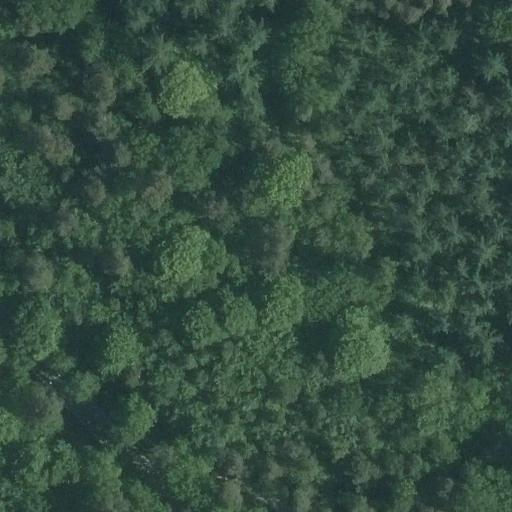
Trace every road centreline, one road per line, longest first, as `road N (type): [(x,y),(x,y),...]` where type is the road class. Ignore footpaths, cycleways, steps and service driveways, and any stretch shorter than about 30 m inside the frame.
road 1 (track): [(54,0),(506,493)]
road 2 (tertiary): [(181,511),(0,319)]
